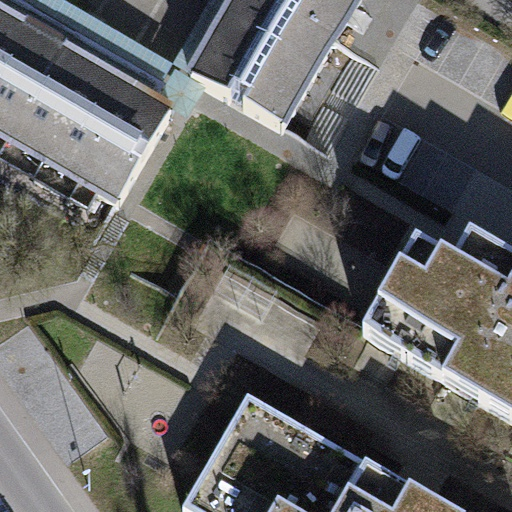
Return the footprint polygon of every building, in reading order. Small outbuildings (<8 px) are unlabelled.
[(0,0),(0,142),(120,212),(176,117),(159,107),(167,92),(147,80),(6,0),(0,0)] [(176,74),(48,0),(6,0),(167,92),(176,74)] [(218,0),(176,74),(197,86),(246,0),(218,0)] [(246,0),(197,86),(209,93),(289,138),(366,0),(246,0)] [(197,86),(176,74),(159,107),(176,117),(190,125),(209,93),(197,86)] [(452,264),(412,241),(355,339),(511,428),(511,262),(468,238),(452,264)] [(426,511),(237,408),(179,511),(426,511)]
